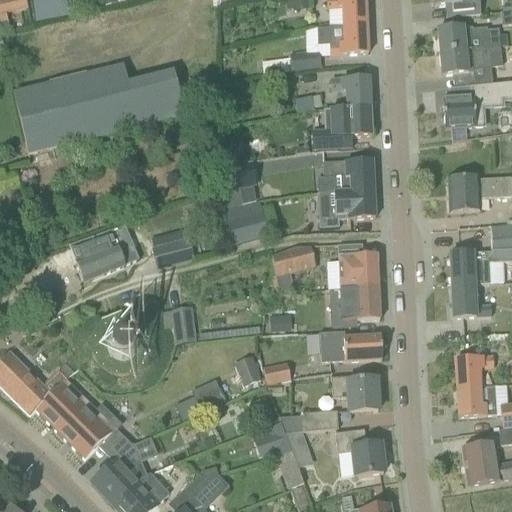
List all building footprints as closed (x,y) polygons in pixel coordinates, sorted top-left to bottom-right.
[(8,0),(0,2),(0,17),(12,15),(8,0)] [(30,0),(36,26),(67,19),(63,0),(30,0)] [(103,0),(104,8),(117,6),(116,0),(103,0)] [(305,0),(290,0),(292,12),(307,10),(305,0)] [(340,29),(367,28),(365,0),(331,0),(328,0),(328,11),(339,11),(340,29)] [(511,0),(432,0),(433,9),(444,8),(445,20),(480,17),(477,0),(510,0),(511,14),(511,13),(511,0)] [(511,13),(511,14),(500,15),(501,28),(511,27),(511,13)] [(317,48),(330,48),(330,59),(368,57),(367,28),(340,29),(328,29),(328,31),(316,31),(317,48)] [(456,31),(436,33),(438,56),(499,50),(498,37),(498,32),(486,33),(486,30),(471,32),(471,30),(468,30),(456,31)] [(506,36),(498,37),(499,50),(507,49),(506,36)] [(501,67),(499,50),(438,56),(441,78),(446,78),(470,76),(472,75),(472,70),(489,68),(501,67)] [(291,74),(320,71),(317,54),(289,57),(291,74)] [(172,74),(126,85),(121,65),(11,90),(26,153),(135,128),(137,131),(183,119),(172,74)] [(472,75),(470,76),(471,89),(491,87),(489,68),(472,70),(472,75)] [(446,78),(447,91),(471,89),(470,76),(446,78)] [(346,93),(346,111),(370,110),(369,80),(331,81),(332,93),(346,93)] [(448,104),(443,104),(445,131),(450,131),(465,130),(475,129),(483,129),(483,114),(482,112),(503,110),(502,104),(511,103),(511,85),(491,87),(471,89),(473,101),(448,104)] [(473,101),(471,89),(447,91),(448,104),(473,101)] [(321,108),(318,98),(294,103),(297,116),(313,113),(312,110),(321,108)] [(326,135),(310,135),(311,155),(351,154),(350,140),(371,140),(370,110),(346,111),(325,111),(326,135)] [(465,130),(450,131),(450,144),(465,143),(465,130)] [(308,148),(295,150),(296,158),(309,156),(308,148)] [(266,161),(267,172),(285,171),(284,160),(266,161)] [(323,181),(324,194),(373,192),(372,163),(322,165),(323,181)] [(221,195),(223,210),(241,207),(238,189),(252,187),(255,186),(250,166),(221,172),(226,194),(221,195)] [(476,181),(467,182),(447,183),(449,216),(479,215),(478,202),(510,200),(510,199),(509,183),(509,182),(477,184),(476,181)] [(252,187),(238,189),(241,207),(255,205),(252,187)] [(373,192),(324,194),(318,194),(320,231),(339,230),(339,223),(375,221),(373,192)] [(241,207),(223,210),(224,213),(223,213),(230,248),(265,238),(260,218),(258,205),(255,205),(241,207)] [(0,247),(12,239),(4,226),(0,228),(0,247)] [(448,257),(450,289),(472,288),(503,287),(502,265),(511,264),(511,227),(488,229),(490,254),(448,257)] [(74,264),(75,267),(83,286),(135,264),(126,243),(74,264)] [(187,243),(152,253),(157,273),(192,263),(187,243)] [(291,254),(272,260),(275,276),(313,268),(310,252),(291,254)] [(338,259),(338,271),(339,292),(354,291),(377,290),(375,257),(338,259)] [(276,282),(280,299),(293,297),(289,279),(276,282)] [(472,288),(450,289),(451,322),(489,320),(488,309),(473,310),(472,288)] [(339,292),(330,292),(331,331),(356,331),(355,323),(378,322),(377,290),(354,291),(339,292)] [(174,348),(193,346),(189,312),(170,315),(174,348)] [(268,335),(288,335),(288,319),(268,320),(268,335)] [(123,361),(125,360),(127,360),(129,359),(130,358),(132,356),(133,355),(134,354),(135,352),(136,350),(136,349),(137,346),(136,344),(136,342),(136,341),(135,339),(134,337),(133,335),(132,334),(130,333),(127,331),(126,331),(123,330),(122,330),(119,330),(117,331),(115,331),(114,332),(112,333),(111,334),(109,336),(108,337),(107,339),(106,342),(106,343),(106,346),(106,348),(106,349),(107,351),(107,353),(108,354),(110,356),(111,357),(113,359),(114,359),(117,360),(119,361),(121,361),(123,361)] [(380,364),(378,339),(343,341),(342,336),(328,337),(328,352),(319,352),(320,367),(380,364)] [(0,390),(29,420),(35,414),(66,383),(65,383),(67,380),(58,372),(40,389),(7,357),(0,363),(0,390)] [(259,385),(249,360),(235,366),(244,391),(259,385)] [(453,364),(454,392),(478,391),(477,373),(491,372),(490,361),(453,364)] [(289,384),(286,368),(263,372),(267,389),(289,384)] [(344,401),(345,416),(376,414),(374,383),(347,385),(347,380),(330,382),(331,402),(344,401)] [(66,383),(35,414),(84,463),(105,442),(105,441),(115,432),(120,427),(101,409),(96,414),(66,383)] [(281,389),(270,389),(270,398),(281,397),(281,389)] [(506,389),(494,390),(496,418),(499,418),(498,409),(506,408),(506,389)] [(206,396),(212,410),(224,405),(217,390),(206,396)] [(494,390),(478,391),(454,392),(457,421),(496,418),(494,390)] [(250,407),(258,426),(273,420),(265,401),(250,407)] [(501,432),(511,431),(511,407),(506,408),(498,409),(499,418),(501,432)] [(283,437),(301,436),(337,433),(336,415),(298,417),(299,420),(277,421),(280,427),(283,437)] [(280,427),(265,432),(274,460),(290,455),(283,437),(280,427)] [(354,480),(361,479),(381,477),(378,447),(363,449),(362,432),(334,435),(337,458),(352,457),(354,480)] [(499,449),(511,447),(511,432),(497,434),(499,449)] [(283,437),(290,455),(296,472),(312,467),(301,436),(283,437)] [(226,468),(248,460),(242,444),(220,452),(226,468)] [(112,508),(136,485),(126,475),(131,470),(140,467),(133,449),(131,447),(91,485),(93,488),(112,508)] [(494,448),(480,450),(460,453),(466,489),(511,482),(511,466),(497,469),(494,448)] [(296,472),(290,455),(274,460),(286,493),(302,488),(296,472)] [(201,475),(202,482),(203,483),(216,479),(214,471),(201,475)] [(136,485),(112,508),(115,511),(153,511),(157,508),(168,498),(149,477),(143,478),(136,485)] [(204,511),(227,490),(216,479),(203,483),(202,482),(199,478),(166,508),(169,511),(204,511)] [(379,488),(370,489),(372,502),(381,501),(379,488)] [(308,511),(300,491),(290,495),(296,511),(308,511)]
